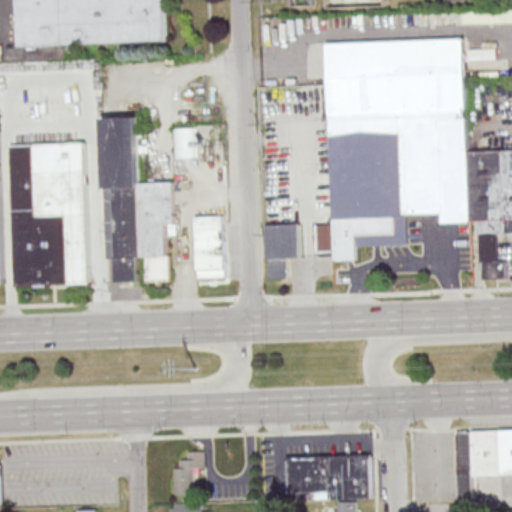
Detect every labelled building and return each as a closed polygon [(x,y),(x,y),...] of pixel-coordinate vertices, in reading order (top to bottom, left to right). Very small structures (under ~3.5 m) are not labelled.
[(15,0),(162,0),(164,39),(18,46),(15,0)] [(323,39),(463,35),(467,149),(511,147),(511,231),(475,233),(475,220),(441,221),(440,212),(404,213),(405,243),(354,245),(354,259),(331,260),(323,39)] [(104,117),(106,189),(115,189),(117,282),(144,281),(170,281),(168,223),(176,223),(175,182),(140,183),(138,117),(104,117)] [(196,128),(175,128),(175,157),(196,157),(196,128)] [(9,144),(83,141),(88,282),(14,284),(9,144)] [(227,278),(226,215),(197,215),(198,278),(227,278)] [(267,225),(269,279),(288,279),(287,258),(302,257),(301,224),(267,225)] [(455,431),(511,428),(511,474),(473,476),(473,497),(458,498),(455,431)] [(206,450),(187,450),(187,461),(176,461),(176,495),(196,495),(196,470),(206,470),(206,450)] [(327,498),(327,491),(286,492),(285,460),(283,460),(283,456),(370,454),(370,458),(368,458),(369,497),(327,498)] [(334,511),(357,511),(357,501),(335,501),(334,511)] [(171,503),(171,511),(207,511),(208,503),(171,503)]
